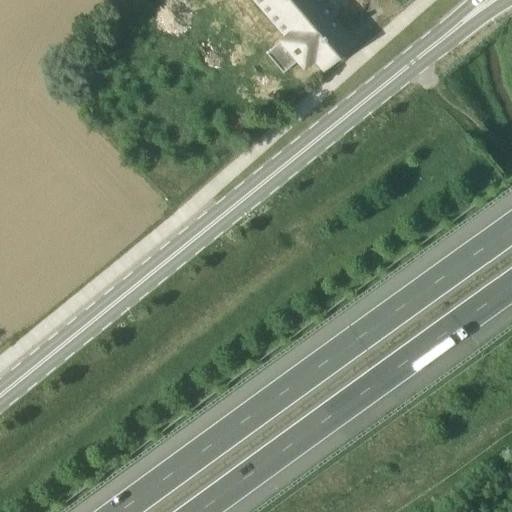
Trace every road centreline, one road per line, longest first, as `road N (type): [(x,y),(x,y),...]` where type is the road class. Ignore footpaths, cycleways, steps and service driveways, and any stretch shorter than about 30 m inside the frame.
road 1 (secondary): [(0,398),(454,29)]
road 2 (motorway): [(511,230),(127,511)]
road 3 (motorway): [(209,511),(511,285)]
